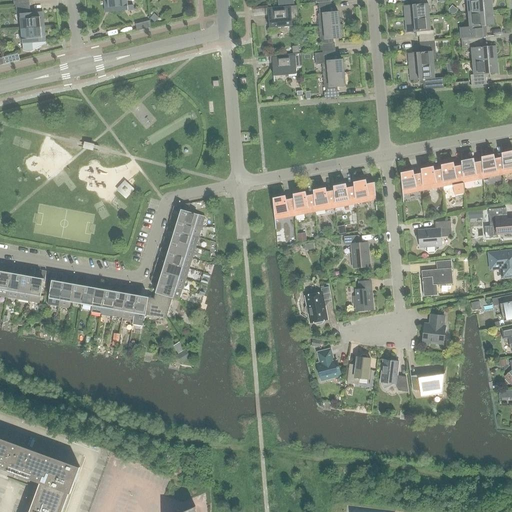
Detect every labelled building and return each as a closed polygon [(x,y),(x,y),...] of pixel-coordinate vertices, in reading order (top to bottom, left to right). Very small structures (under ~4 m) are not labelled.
[(13,0),(14,6),(15,6),(16,12),(30,11),(29,0),(13,0)] [(133,5),(128,6),(127,0),(107,0),(108,8),(110,8),(110,12),(133,10),(133,5)] [(404,6),(405,19),(429,17),(428,4),(431,4),(430,0),(415,0),(416,2),(418,1),(419,4),(404,6)] [(468,14),(493,12),(491,0),(469,0),(467,0),(468,14)] [(331,8),(331,2),(318,3),(319,14),(318,14),(319,27),(339,25),(338,12),(331,13),(330,8),(331,8)] [(297,5),(265,8),(266,16),(268,16),(270,34),(271,34),(270,29),(292,27),(292,20),(298,19),(297,5)] [(141,23),(148,21),(147,6),(140,7),(141,23)] [(40,17),(38,17),(37,12),(20,14),(21,29),(41,27),(40,17)] [(494,25),(493,12),(468,14),(469,27),(460,28),(461,39),(467,38),(482,37),(482,31),(485,31),(485,26),(494,25)] [(154,15),(150,19),(155,23),(159,19),(154,15)] [(430,31),(429,17),(405,19),(406,33),(416,32),(417,36),(419,36),(419,43),(435,42),(434,31),(430,31)] [(151,28),(150,21),(148,21),(135,24),(137,31),(151,28)] [(320,51),(322,51),(335,50),(334,43),(333,43),(333,39),(340,38),(339,25),(319,27),(320,40),(321,40),(322,44),(320,44),(320,51)] [(42,38),(41,27),(21,29),(22,44),(40,43),(40,38),(42,38)] [(497,60),(496,46),(485,47),(485,44),(483,44),(482,37),(467,38),(461,39),(462,49),(468,49),(471,48),(472,62),(497,60)] [(419,43),(420,50),(423,49),(423,52),(408,54),(409,67),(433,65),(437,65),(435,42),(419,43)] [(322,62),(323,75),(344,73),(342,60),(335,61),(334,56),(336,56),(335,50),(322,51),(323,62),(322,62)] [(301,53),(269,56),(270,64),(272,64),(274,82),(275,82),(274,76),(297,74),(296,68),(303,67),(301,53)] [(18,54),(3,58),(5,64),(20,60),(18,54)] [(471,86),(486,85),(486,77),(483,78),(483,75),(498,73),(497,60),(472,62),(474,75),(470,75),(471,86)] [(435,79),(433,65),(409,67),(410,81),(420,80),(421,84),(423,84),(423,90),(444,88),(443,78),(435,79)] [(337,87),(345,86),(344,73),(323,75),(324,88),(325,88),(326,92),(324,92),(324,99),(339,97),(339,91),(337,91),(337,87)] [(511,150),(501,153),(502,157),(503,175),(511,173),(511,150)] [(481,157),(482,161),(483,179),(503,175),(502,157),(495,159),(494,154),(481,157)] [(463,183),(483,179),(482,161),(474,163),(474,158),(461,161),(461,165),(463,183)] [(441,165),(441,169),(443,187),(452,185),(454,196),(464,194),(463,183),(461,165),(454,167),(453,162),(441,165)] [(421,169),(421,173),(423,191),(443,187),(441,169),(434,171),(433,166),(421,169)] [(404,205),(403,194),(423,191),(421,173),(414,175),(413,170),(401,173),(403,205),(404,205)] [(119,189),(129,198),(138,188),(128,179),(119,189)] [(353,182),(354,187),(356,204),(375,200),(376,211),(377,211),(374,183),(367,184),(366,180),(353,182)] [(333,186),(334,191),(335,208),(356,204),(354,187),(347,188),(346,184),(333,186)] [(313,190),(313,195),(315,212),(335,208),(334,191),(326,192),(326,188),(313,190)] [(293,194),(293,199),(295,216),(315,212),(313,195),(306,196),(305,192),(293,194)] [(276,231),(275,220),(295,216),(293,199),(286,200),(285,196),(273,198),(275,231),(276,231)] [(180,213),(178,219),(195,224),(201,226),(204,217),(187,211),(190,203),(174,206),(173,210),(180,213)] [(511,219),(507,220),(506,208),(488,210),(490,226),(496,226),(497,235),(511,233),(511,219)] [(169,221),(177,223),(175,229),(192,234),(198,236),(201,226),(195,224),(178,219),(171,217),(169,221)] [(419,232),(420,246),(419,246),(419,247),(435,246),(437,247),(442,246),(441,237),(452,236),(450,221),(434,222),(435,230),(418,231),(418,232),(419,232)] [(345,226),(338,227),(339,235),(346,233),(345,226)] [(174,233),(172,239),(195,247),(198,236),(192,234),(175,229),(168,227),(166,231),(174,233)] [(344,237),(345,245),(351,245),(353,268),(369,267),(367,243),(359,244),(359,236),(344,237)] [(163,241),(171,243),(169,250),(192,257),(195,247),(172,239),(164,237),(163,241)] [(168,254),(166,260),(189,267),(192,257),(169,250),(161,247),(160,252),(168,254)] [(511,251),(489,254),(491,269),(501,268),(502,278),(511,276),(511,277),(511,251)] [(164,264),(162,270),(186,278),(189,267),(166,260),(158,258),(157,262),(164,264)] [(436,285),(453,284),(451,260),(430,262),(430,263),(436,262),(437,270),(421,271),(422,282),(422,284),(423,284),(424,296),(437,295),(436,285)] [(10,265),(9,273),(2,272),(0,284),(0,296),(9,298),(10,291),(13,273),(14,266),(10,265)] [(10,291),(9,298),(19,300),(20,293),(24,275),(25,268),(21,267),(19,275),(13,273),(10,291)] [(154,272),(161,274),(159,281),(176,286),(183,288),(186,278),(162,270),(155,268),(154,272)] [(31,269),(30,276),(24,275),(20,293),(19,300),(30,301),(34,277),(35,269),(31,269)] [(42,271),(41,278),(34,277),(30,301),(39,303),(44,279),(45,280),(46,271),(42,271)] [(57,306),(61,282),(55,281),(56,273),(52,272),(51,281),(52,281),(48,305),(57,306)] [(63,274),(61,282),(57,306),(68,308),(69,301),(72,284),(66,283),(67,275),(63,274)] [(73,276),(72,284),(69,301),(80,303),(83,286),(76,285),(78,277),(73,276)] [(84,278),(83,286),(80,303),(90,305),(93,288),(87,286),(88,279),(84,278)] [(156,291),(173,296),(180,298),(183,288),(176,286),(159,281),(152,278),(151,282),(158,285),(156,291)] [(99,281),(95,280),(93,288),(90,305),(89,312),(100,314),(101,307),(104,289),(98,288),(99,281)] [(356,311),(373,310),(371,281),(359,282),(359,290),(356,290),(356,296),(353,297),(354,306),(357,306),(357,311),(356,311)] [(105,282),(104,289),(101,307),(112,309),(115,291),(108,290),(110,283),(105,282)] [(115,291),(112,309),(110,317),(121,318),(125,293),(119,292),(120,284),(116,284),(115,291)] [(131,320),(136,295),(129,294),(131,286),(127,286),(125,293),(121,318),(131,320)] [(137,287),(136,295),(131,320),(131,323),(142,325),(144,314),(147,297),(140,296),(141,288),(137,287)] [(325,308),(324,303),(331,302),(329,287),(321,289),(321,293),(305,296),(307,306),(306,307),(305,308),(305,312),(307,314),(308,314),(310,323),(315,322),(315,323),(317,325),(321,324),(322,322),(322,321),(327,320),(325,308)] [(154,298),(166,318),(173,296),(156,291),(154,298)] [(511,295),(492,299),(493,306),(500,305),(503,321),(511,319),(511,295)] [(154,298),(147,297),(144,314),(166,318),(154,298)] [(472,310),(480,309),(479,302),(471,303),(472,310)] [(422,340),(422,341),(443,343),(445,327),(442,327),(444,316),(431,315),(430,323),(430,326),(424,325),(424,326),(423,340),(422,340)] [(511,327),(502,330),(504,342),(509,341),(511,354),(511,353),(511,352),(511,351),(511,327)] [(176,353),(183,364),(191,359),(185,348),(176,353)] [(341,381),(342,381),(337,361),(333,362),(332,359),(333,359),(330,350),(318,353),(320,363),(317,364),(321,381),(340,376),(341,381)] [(359,378),(370,380),(371,370),(369,370),(370,359),(367,358),(367,357),(366,355),(362,355),(360,356),(360,357),(357,357),(356,369),(349,368),(349,365),(349,364),(347,383),(358,385),(359,378)] [(421,397),(442,394),(443,379),(444,379),(446,356),(444,371),(411,376),(408,358),(412,391),(420,392),(421,397)] [(406,377),(397,376),(398,362),(379,360),(383,361),(381,382),(384,389),(395,384),(398,391),(408,392),(406,377)] [(62,511),(69,493),(70,494),(80,467),(79,467),(79,468),(17,445),(10,443),(0,438),(0,467),(1,468),(3,468),(3,469),(3,470),(4,471),(5,471),(6,471),(7,471),(8,470),(40,482),(30,508),(31,509),(31,510),(30,510),(29,510),(28,511),(27,511),(62,511)]
